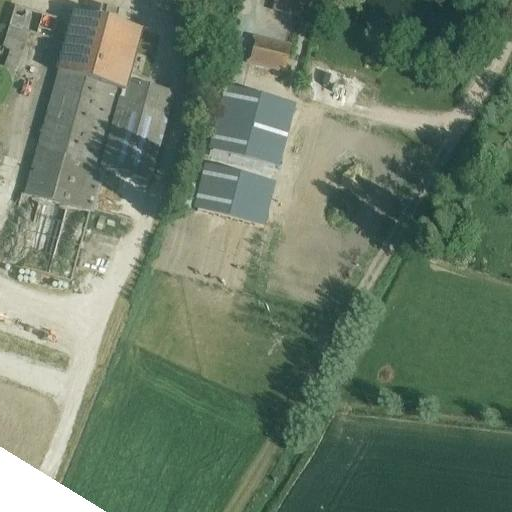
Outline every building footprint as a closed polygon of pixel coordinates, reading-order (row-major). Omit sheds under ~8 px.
[(205,0),(201,18),(229,24),(234,7),(205,0)] [(274,0),(272,12),(288,16),(287,18),(292,19),(293,18),(302,20),(307,0),(274,0)] [(0,66),(0,106),(4,108),(29,34),(52,41),(58,19),(15,5),(2,48),(9,51),(3,68),(0,66)] [(20,194),(2,264),(4,265),(71,283),(90,214),(93,215),(94,213),(132,223),(134,218),(132,217),(134,210),(137,210),(144,182),(150,184),(173,100),(172,95),(129,83),(142,32),(71,13),(24,195),(20,194)] [(253,37),(245,65),(284,75),(291,46),(253,37)] [(241,110),(235,134),(250,138),(256,114),(241,110)] [(267,120),(263,137),(296,145),(295,150),(341,161),(343,154),(358,158),(364,134),(297,117),(295,127),(267,120)] [(304,193),(315,196),(323,161),(266,150),(253,214),(281,220),(282,215),(288,216),(291,206),(301,208),(304,193)] [(38,325),(35,338),(73,347),(76,334),(38,325)]
